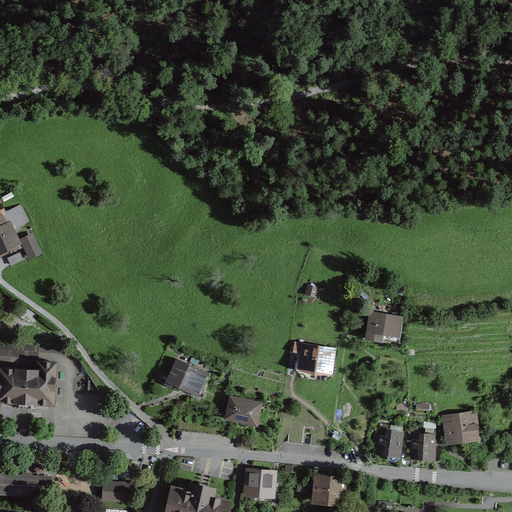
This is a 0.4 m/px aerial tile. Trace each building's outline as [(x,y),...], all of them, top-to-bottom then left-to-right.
[(0,256),(10,251),(11,252),(22,247),(21,243),(19,238),(15,228),(29,221),(21,203),(6,210),(0,197),(0,256)] [(33,232),(19,238),(21,243),(29,259),(42,253),(33,232)] [(20,251),(7,257),(11,265),(24,260),(20,251)] [(322,288),(307,283),(304,294),(319,298),(322,288)] [(23,303),(16,313),(26,321),(33,323),(39,315),(23,303)] [(365,338),(382,341),(383,339),(400,341),(404,315),(369,310),(365,338)] [(336,347),(301,341),(301,342),(295,341),(293,351),(299,352),(297,368),(332,373),(336,347)] [(0,401),(18,402),(18,406),(18,409),(31,409),(31,406),(31,403),(55,404),(57,360),(39,359),(39,352),(39,344),(0,342),(0,401)] [(56,345),(39,344),(39,352),(75,353),(73,350),(56,345)] [(176,356),(164,382),(179,389),(180,386),(199,395),(210,372),(176,356)] [(229,394),(224,417),(258,424),(263,401),(229,394)] [(407,403),(397,402),(396,409),(406,410),(407,403)] [(477,409),(441,414),(445,443),(481,438),(477,409)] [(425,431),(410,430),(409,457),(435,459),(437,423),(425,422),(425,431)] [(376,453),(387,454),(387,455),(390,459),(395,460),(399,457),(399,456),(401,456),(404,430),(375,427),(373,441),(377,442),(376,453)] [(304,432),(289,430),(288,441),(303,443),(304,432)] [(326,434),(311,433),(310,444),(325,446),(326,434)] [(237,445),(247,446),(248,435),(237,434),(237,436),(236,445),(237,445)] [(481,449),(474,450),(475,464),(482,463),(481,449)] [(41,464),(34,468),(38,474),(44,470),(41,464)] [(278,469),(245,466),(243,494),(275,497),(278,469)] [(22,471),(22,473),(6,472),(0,472),(0,494),(51,497),(52,479),(52,475),(38,474),(33,474),(33,472),(22,471)] [(311,502),(345,505),(347,475),(314,472),(311,502)] [(217,484),(190,478),(188,487),(171,482),(163,511),(228,511),(232,497),(215,493),(217,484)] [(130,501),(131,479),(125,479),(125,481),(103,479),(101,500),(130,501)]
